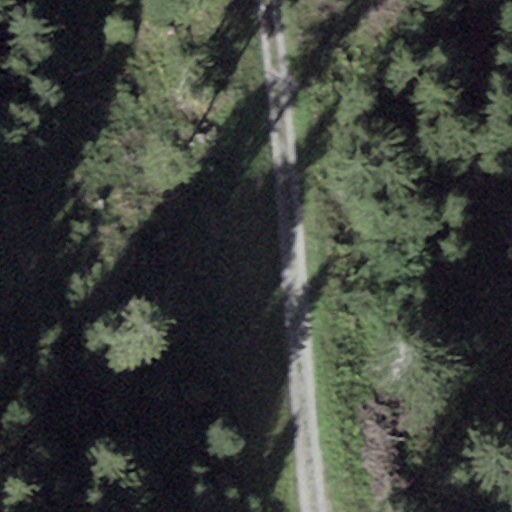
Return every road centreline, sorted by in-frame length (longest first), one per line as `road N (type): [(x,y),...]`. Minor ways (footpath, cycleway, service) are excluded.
road 1 (track): [(263,0),(279,233),(321,511)]
road 2 (track): [(511,247),(452,0)]
